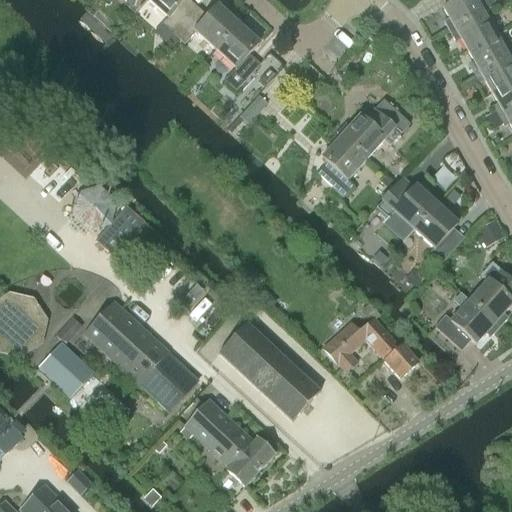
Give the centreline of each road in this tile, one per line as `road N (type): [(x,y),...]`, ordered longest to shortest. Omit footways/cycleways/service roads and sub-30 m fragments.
road 1 (tertiary): [(285,511),(511,367)]
road 2 (residential): [(511,222),(396,26),(369,0)]
road 3 (track): [(0,173),(143,311)]
road 4 (residential): [(353,0),(320,37),(305,42),(245,0)]
